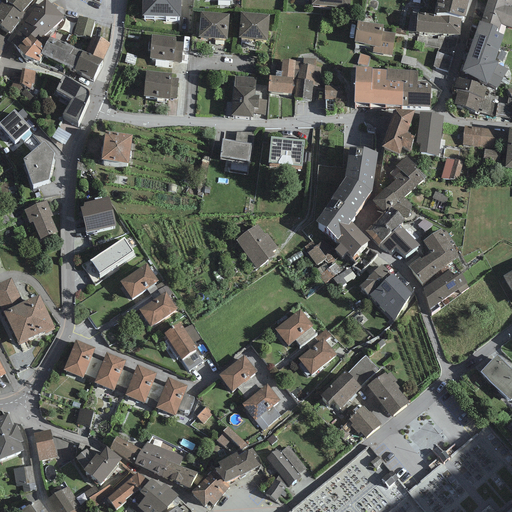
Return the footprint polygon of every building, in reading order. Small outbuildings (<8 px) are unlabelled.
[(25,13),(22,11),(21,12),(4,0),(3,0),(0,4),(0,11),(1,12),(0,13),(0,24),(0,25),(11,33),(25,13)] [(22,11),(31,0),(4,0),(21,12),(22,11)] [(43,0),(30,11),(24,21),(42,33),(44,36),(64,17),(47,0),(43,0)] [(141,0),(142,16),(181,17),(181,0),(141,0)] [(468,0),(437,0),(435,12),(461,17),(465,18),(468,0)] [(511,0),(487,0),(481,21),(498,27),(496,32),(498,32),(501,24),(511,27),(511,0)] [(227,39),(229,14),(200,12),(198,37),(227,39)] [(435,15),(418,12),(416,32),(460,35),(461,17),(435,12),(435,15)] [(270,16),(241,13),(238,38),(267,41),(270,16)] [(95,20),(78,16),(73,34),(90,39),(95,20)] [(42,33),(24,21),(10,40),(25,55),(37,39),(42,33)] [(384,25),(357,21),(354,41),(374,46),(373,52),(392,55),(395,33),(383,31),(384,25)] [(473,39),(499,48),(504,34),(498,32),(496,32),(498,27),(481,21),(479,21),(473,39)] [(176,37),(151,35),(150,58),(174,61),(176,42),(176,37)] [(74,47),(49,36),(45,46),(41,54),(43,55),(65,65),(74,47)] [(110,44),(93,36),(85,52),(103,60),(110,44)] [(45,46),(37,39),(25,55),(39,61),(43,55),(41,54),(45,46)] [(469,51),(495,60),(499,48),(473,39),(469,51)] [(183,43),(176,42),(174,61),(174,62),(181,63),(183,43)] [(82,51),(74,47),(65,65),(74,70),(82,51)] [(85,52),(82,51),(74,70),(94,79),(103,60),(85,52)] [(495,60),(469,51),(462,70),(487,84),(498,64),(499,62),(495,60)] [(453,57),(437,53),(432,68),(448,73),(453,57)] [(268,92),(294,94),(296,79),(293,79),(295,60),(283,58),(281,71),(276,70),(276,76),(269,75),(268,92)] [(294,94),(294,97),(311,99),(313,84),(321,85),(324,69),(316,66),(316,59),(296,58),(295,60),(293,79),(296,79),(294,94)] [(498,64),(487,84),(498,88),(508,69),(498,64)] [(372,68),(356,66),(354,103),(402,106),(403,70),(387,69),(387,70),(372,69),(372,68)] [(36,71),(21,68),(20,83),(33,91),(36,71)] [(418,71),(403,70),(402,106),(431,107),(431,85),(426,81),(417,81),(418,71)] [(172,74),(146,71),(143,96),(169,99),(169,98),(171,78),(172,74)] [(87,89),(63,75),(56,89),(72,98),(63,114),(77,121),(89,97),(89,94),(89,91),(87,89)] [(256,78),(235,76),(231,116),(253,118),(254,114),(258,114),(259,99),(259,95),(255,95),(256,78)] [(487,86),(458,77),(454,90),(458,91),(482,98),(484,99),(485,94),(487,86)] [(179,79),(171,78),(169,98),(177,99),(179,79)] [(22,86),(12,83),(10,88),(21,92),(22,86)] [(342,86),(325,86),(324,99),(341,100),(342,86)] [(33,97),(25,89),(21,93),(29,101),(33,97)] [(482,98),(458,91),(454,104),(478,111),(482,98)] [(498,97),(485,94),(484,99),(482,98),(478,111),(494,116),(498,97)] [(268,100),(259,99),(258,114),(267,115),(268,100)] [(511,113),(511,105),(498,103),(496,117),(511,119),(511,113)] [(31,127),(14,109),(0,122),(0,125),(14,141),(31,127)] [(414,110),(395,109),(381,146),(399,154),(402,147),(410,150),(415,136),(406,133),(414,110)] [(416,142),(421,143),(419,152),(439,156),(440,145),(444,115),(420,112),(416,142)] [(497,134),(465,129),(462,146),(495,151),(497,134)] [(253,132),(236,132),(235,141),(251,143),(254,143),(253,132)] [(136,140),(104,137),(101,164),(132,168),(136,140)] [(305,141),(271,137),(268,162),(302,166),(305,141)] [(235,141),(223,139),(220,157),(249,161),(251,143),(235,141)] [(55,153),(44,141),(23,159),(32,185),(49,179),(55,153)] [(349,147),(345,176),(372,191),(378,152),(349,147)] [(501,154),(485,151),(483,162),(499,164),(501,154)] [(395,180),(386,188),(398,202),(404,197),(424,179),(414,168),(416,166),(407,156),(395,166),(396,167),(389,173),(395,180)] [(463,162),(446,160),(441,179),(458,183),(463,162)] [(355,214),(372,191),(345,176),(316,221),(338,239),(350,221),(356,214),(355,214)] [(398,202),(386,188),(372,200),(384,213),(391,206),(403,219),(404,217),(408,218),(412,205),(404,197),(398,202)] [(33,222),(40,239),(57,232),(51,217),(54,216),(47,200),(24,210),(30,224),(33,222)] [(85,238),(115,232),(109,205),(89,209),(90,215),(80,217),(85,238)] [(384,213),(378,218),(391,231),(399,223),(401,225),(405,221),(403,219),(391,206),(384,213)] [(391,231),(378,218),(365,231),(379,245),(392,232),(391,231)] [(369,241),(350,221),(338,239),(340,242),(334,249),(341,257),(347,252),(352,257),(369,241)] [(392,232),(379,245),(389,253),(396,247),(405,256),(420,245),(401,225),(399,223),(391,231),(392,232)] [(237,243),(257,270),(275,257),(272,254),(278,250),(267,235),(265,236),(258,227),(237,243)] [(441,229),(423,241),(431,253),(421,259),(420,257),(408,266),(423,284),(440,270),(459,257),(452,245),(454,244),(452,240),(446,231),(443,233),(441,229)] [(312,242),(305,247),(308,252),(307,253),(317,265),(326,258),(332,252),(321,242),(316,246),(312,242)] [(86,269),(96,283),(131,258),(122,244),(86,269)] [(369,277),(360,286),(369,295),(391,274),(382,264),(368,276),(369,277)] [(329,275),(335,282),(342,276),(337,269),(329,275)] [(118,287),(129,305),(156,287),(145,270),(118,287)] [(449,270),(423,288),(429,310),(430,309),(431,314),(440,308),(437,304),(458,289),(460,293),(469,288),(466,284),(467,283),(460,271),(453,275),(449,270)] [(511,270),(503,276),(511,291),(511,270)] [(343,293),(358,283),(351,272),(336,282),(343,293)] [(392,273),(391,274),(369,295),(394,321),(412,294),(392,273)] [(11,278),(0,282),(0,306),(18,346),(55,329),(54,327),(54,326),(39,294),(23,302),(11,278)] [(137,314),(148,332),(174,315),(163,298),(137,314)] [(273,335),(286,352),(311,333),(298,315),(273,335)] [(162,337),(179,364),(195,354),(178,327),(162,337)] [(96,348),(76,340),(64,369),(84,377),(96,348)] [(320,342),(296,363),(310,380),(334,359),(320,342)] [(127,360),(107,352),(95,381),(115,389),(127,360)] [(511,397),(511,368),(497,354),(480,372),(510,400),(511,397)] [(379,369),(365,355),(347,373),(345,371),(320,396),(329,404),(333,400),(341,408),(362,387),(379,369)] [(243,361),(218,381),(230,396),(255,376),(243,361)] [(157,373),(138,365),(125,394),(145,402),(157,373)] [(385,372),(367,386),(392,416),(409,402),(398,389),(400,387),(395,382),(397,381),(390,372),(387,374),(385,372)] [(187,385),(167,378),(156,408),(175,416),(187,385)] [(266,389),(241,410),(254,426),(279,405),(266,389)] [(363,406),(348,419),(352,424),(351,426),(358,434),(360,432),(365,438),(381,424),(370,411),(369,412),(363,406)] [(214,414),(206,408),(197,419),(204,425),(214,414)] [(93,413),(79,410),(76,425),(90,428),(93,413)] [(8,413),(0,416),(0,459),(24,450),(21,443),(23,442),(17,425),(13,426),(8,413)] [(50,430),(33,434),(39,461),(57,457),(50,430)] [(117,436),(110,448),(133,465),(141,449),(117,436)] [(146,442),(141,449),(133,465),(162,477),(167,460),(180,466),(182,457),(146,442)] [(288,446),(281,452),(299,474),(306,469),(288,446)] [(122,458),(106,447),(99,456),(96,454),(94,457),(84,469),(83,470),(101,484),(122,458)] [(87,448),(76,458),(84,469),(94,457),(87,448)] [(214,470),(226,482),(262,464),(252,448),(239,455),(237,452),(217,462),(220,466),(214,469),(214,470)] [(287,485),(288,486),(301,476),(299,474),(281,452),(280,453),(277,449),(266,458),(279,475),(287,485)] [(382,464),(377,458),(370,464),(375,470),(382,464)] [(180,466),(167,460),(162,477),(190,488),(198,472),(180,466)] [(33,468),(13,470),(16,488),(23,487),(24,493),(36,491),(33,468)] [(226,482),(214,470),(191,492),(205,506),(209,502),(214,506),(222,495),(231,486),(226,482)] [(137,472),(107,498),(116,510),(126,501),(125,499),(128,497),(139,488),(141,490),(149,481),(137,472)] [(279,475),(276,479),(287,486),(287,485),(279,475)] [(399,480),(395,475),(384,484),(388,489),(399,480)] [(152,479),(149,481),(141,490),(139,488),(128,497),(138,505),(137,506),(144,511),(162,511),(178,495),(165,484),(161,487),(152,479)] [(286,487),(275,479),(265,493),(277,501),(286,487)] [(46,500),(54,511),(71,511),(75,509),(80,506),(68,486),(46,500)] [(88,495),(92,501),(99,496),(95,490),(88,495)] [(47,511),(39,499),(19,511),(47,511)]
